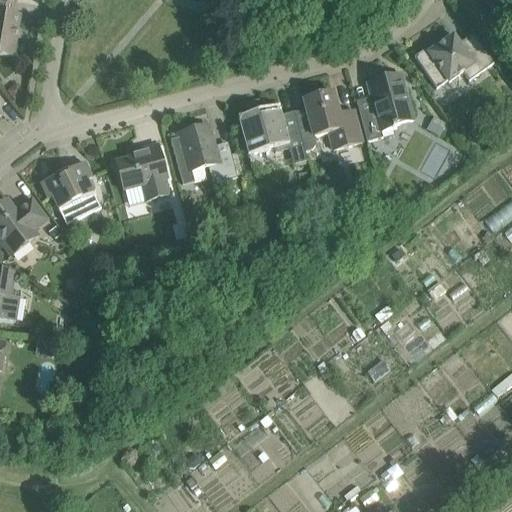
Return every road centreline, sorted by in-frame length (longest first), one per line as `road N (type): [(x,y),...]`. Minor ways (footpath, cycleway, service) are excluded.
road 1 (residential): [(45,132),(368,48),(430,0)]
road 2 (residential): [(45,132),(64,0)]
